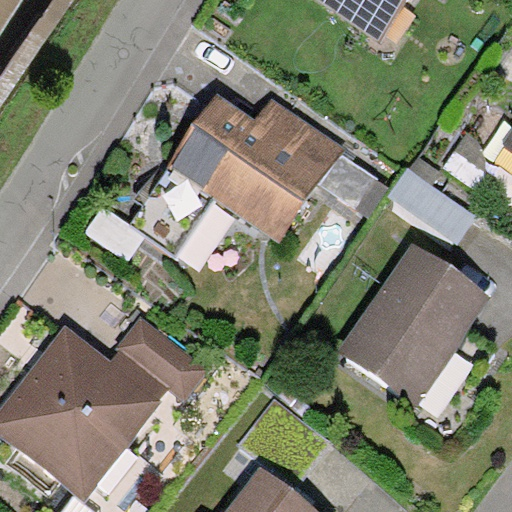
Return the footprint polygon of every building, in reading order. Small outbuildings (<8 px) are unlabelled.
[(0,0),(0,25),(16,0),(0,0)] [(294,0),(376,59),(419,0),(294,0)] [(225,136),(181,204),(282,268),(339,178),(270,134),(256,156),(225,136)] [(409,197),(394,219),(454,263),(470,242),(409,197)] [(412,284),(344,377),(411,426),(480,333),(412,284)] [(144,349),(124,376),(167,409),(174,414),(194,388),(144,349)] [(63,360),(0,441),(0,453),(76,511),(87,511),(167,409),(124,376),(109,396),(63,360)] [(263,498),(281,511),(321,461),(273,423),(233,474),(263,498)] [(281,511),(263,498),(251,511),(281,511)]
